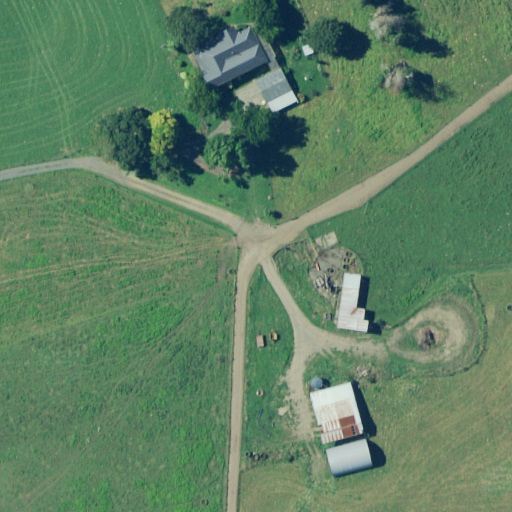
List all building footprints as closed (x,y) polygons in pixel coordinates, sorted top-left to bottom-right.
[(215,33),(217,35),(189,49),(209,89),(267,61),(250,26),(236,33),(233,27),(232,25),(215,33)] [(296,100),(279,68),(254,82),(271,113),(296,100)] [(360,276),(344,274),(336,327),(366,332),(367,321),(363,320),(364,309),(355,308),(360,276)] [(360,434),(348,384),(310,393),(322,444),(360,434)] [(371,465),(364,441),(325,451),(332,475),(371,465)]
